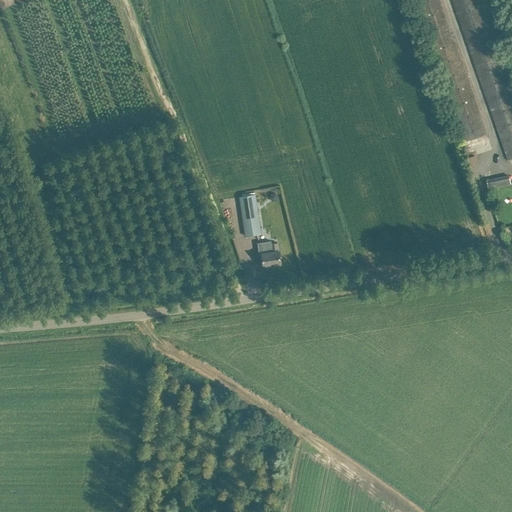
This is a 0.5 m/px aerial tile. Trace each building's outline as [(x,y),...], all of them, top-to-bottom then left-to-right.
[(487,133),(447,17),(440,0),(414,0),(464,141),(487,133)] [(452,0),(480,78),(508,160),(511,158),(511,94),(479,0),(452,0)] [(487,179),(487,180),(489,189),(511,183),(509,174),(487,179)] [(241,206),(244,226),(246,235),(261,233),(257,203),(241,206)] [(279,251),(278,243),(271,244),(272,252),(262,253),(264,266),(281,263),(279,251)]
